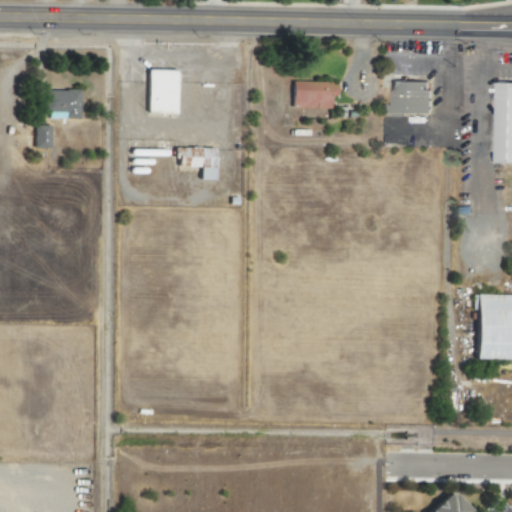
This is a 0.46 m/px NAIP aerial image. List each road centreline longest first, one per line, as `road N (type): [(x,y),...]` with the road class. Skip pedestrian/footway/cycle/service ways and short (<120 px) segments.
road 1 (primary): [(511,28),(0,20)]
road 2 (residential): [(261,24),(264,390),(259,405),(241,414),(191,407)]
road 3 (residential): [(453,27),(449,410)]
road 4 (residential): [(186,410),(154,382),(131,390),(143,412),(186,410)]
